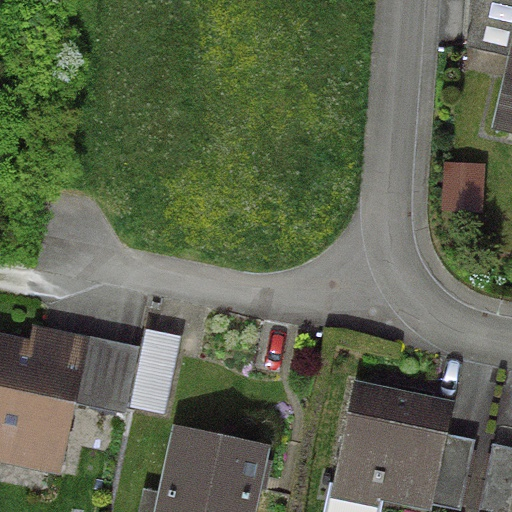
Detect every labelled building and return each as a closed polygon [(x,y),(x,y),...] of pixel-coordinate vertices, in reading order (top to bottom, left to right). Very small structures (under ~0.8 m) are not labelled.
[(506,56),(511,32),(511,0),(469,0),(467,47),(506,56)] [(511,32),(506,56),(488,128),(511,133),(511,32)] [(487,163),(444,161),(442,210),(485,212),(487,163)] [(29,337),(0,331),(0,460),(61,473),(76,402),(126,413),(140,346),(32,322),(29,337)] [(181,335),(146,328),(129,406),(164,413),(181,335)] [(455,400),(353,378),(324,511),(381,511),(384,501),(431,510),(432,504),(460,510),(476,438),(448,433),(455,400)] [(256,511),(271,445),(172,424),(158,491),(153,511),(256,511)] [(511,511),(511,447),(493,444),(479,511),(482,511),(511,511)] [(153,511),(158,491),(143,488),(137,511),(153,511)]
